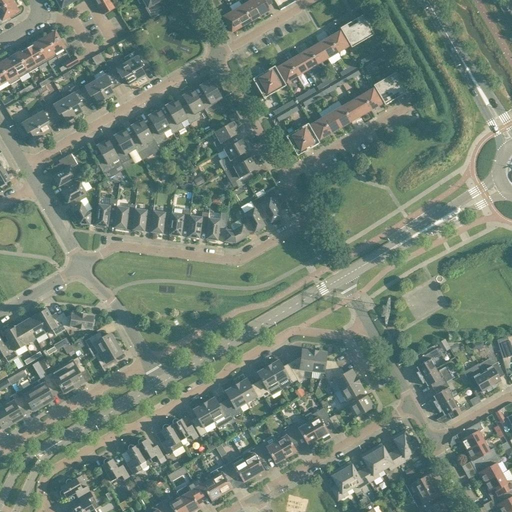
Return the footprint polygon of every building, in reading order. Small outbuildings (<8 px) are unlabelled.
[(0,0),(0,9),(15,0),(14,0),(0,0)] [(18,5),(15,0),(0,9),(0,16),(1,18),(0,19),(0,26),(12,19),(10,16),(18,11),(15,7),(18,5)] [(56,0),(57,1),(56,2),(59,8),(60,7),(61,8),(75,0),(56,0)] [(114,9),(109,0),(95,0),(104,15),(114,9)] [(137,0),(140,4),(144,2),(147,7),(145,9),(151,19),(149,20),(167,10),(161,0),(137,0)] [(240,0),(239,1),(242,6),(251,21),(260,16),(252,1),(252,0),(240,0)] [(271,0),(270,0),(252,0),(252,1),(260,16),(270,10),(266,3),(271,0)] [(233,11),(242,26),(251,21),(242,6),(239,1),(229,7),(232,12),(233,11)] [(242,26),(233,11),(232,12),(225,16),(221,9),(214,13),(225,31),(230,28),(232,32),(242,26)] [(362,15),(355,19),(351,21),(363,41),(374,35),(362,15)] [(363,41),(351,21),(340,28),(342,31),(340,32),(348,46),(350,45),(351,48),(363,41)] [(71,49),(64,37),(60,40),(54,29),(48,33),(50,35),(46,37),(55,53),(64,48),(66,52),(71,49)] [(168,40),(182,43),(184,35),(169,32),(168,40)] [(338,52),(348,46),(340,32),(329,38),(338,52)] [(40,37),(35,40),(45,58),(47,62),(57,56),(55,53),(46,37),(41,40),(40,37)] [(338,52),(329,38),(319,44),(328,58),(338,52)] [(31,46),(27,48),(38,67),(47,62),(45,58),(35,40),(30,43),(31,46)] [(317,64),(328,58),(319,44),(309,50),(317,64)] [(21,48),(16,51),(29,73),(38,67),(27,48),(23,51),(21,48)] [(135,51),(124,58),(127,62),(137,81),(145,76),(143,72),(142,70),(150,65),(143,53),(140,49),(135,52),(135,51)] [(381,49),(371,55),(373,59),(383,53),(381,49)] [(309,50),(298,56),(307,70),(311,77),(321,71),(317,64),(309,50)] [(11,54),(12,57),(8,59),(17,75),(19,78),(29,73),(16,51),(11,54)] [(363,64),(373,59),(371,55),(361,61),(363,64)] [(288,62),(297,76),(307,70),(298,56),(288,62)] [(384,56),(374,61),(376,65),(386,59),(384,56)] [(76,57),(70,60),(73,65),(79,62),(76,57)] [(3,59),(0,60),(0,66),(8,80),(11,85),(20,79),(19,78),(8,59),(4,62),(3,59)] [(367,71),(376,65),(374,61),(365,67),(367,71)] [(111,71),(118,84),(126,79),(129,85),(137,81),(127,62),(111,71)] [(278,68),(286,82),(297,76),(288,62),(278,68)] [(0,84),(8,80),(0,66),(0,84)] [(263,73),(275,92),(286,86),(284,83),(286,82),(278,68),(276,69),(275,66),(263,73)] [(95,81),(106,99),(114,94),(110,88),(118,84),(111,71),(95,81)] [(407,92),(396,72),(385,79),(396,99),(407,92)] [(264,99),(269,96),(275,92),(263,73),(252,79),(264,99)] [(385,105),(396,99),(385,79),(373,85),(375,88),(373,89),(381,103),(383,102),(385,105)] [(200,101),(207,114),(218,108),(215,103),(222,99),(211,80),(200,86),(206,97),(200,101)] [(79,90),(87,102),(94,98),(98,104),(106,99),(95,81),(79,90)] [(71,90),(62,95),(74,117),(83,112),(80,109),(79,106),(87,102),(79,90),(77,85),(71,89),(71,90)] [(45,86),(41,88),(37,90),(40,94),(47,90),(45,86)] [(314,88),(306,93),(308,96),(316,92),(314,88)] [(207,114),(200,101),(194,89),(183,96),(189,107),(183,111),(190,124),(201,118),(198,112),(204,109),(207,114)] [(373,89),(363,95),(371,110),(382,104),(381,103),(373,89)] [(40,94),(37,90),(31,94),(33,98),(40,94)] [(12,94),(1,100),(4,106),(15,99),(12,94)] [(318,94),(310,99),(312,103),(320,98),(318,94)] [(48,108),(55,120),(63,116),(66,122),(74,117),(62,95),(46,105),(48,108)] [(363,95),(352,101),(361,116),(371,110),(363,95)] [(190,124),(183,111),(176,100),(165,106),(172,117),(166,121),(165,121),(173,134),(184,128),(181,122),(187,119),(190,124)] [(293,100),(283,106),(285,110),(295,104),(293,100)] [(352,101),(342,107),(351,122),(361,116),(352,101)] [(275,116),(285,110),(283,106),(273,112),(275,116)] [(297,107),(287,112),(289,116),(299,110),(297,107)] [(332,113),(340,128),(351,122),(342,107),(332,113)] [(55,120),(48,108),(32,117),(43,135),(51,131),(48,125),(55,120)] [(165,121),(166,121),(159,110),(148,116),(155,127),(148,131),(157,146),(168,139),(167,138),(173,134),(165,121)] [(289,116),(287,112),(277,118),(279,122),(289,116)] [(332,113),(321,119),(330,134),(340,128),(332,113)] [(43,135),(32,117),(16,126),(23,139),(31,134),(35,140),(43,135)] [(311,125),(319,139),(320,140),(330,134),(321,119),(311,125)] [(157,146),(148,131),(142,120),(131,126),(138,137),(131,141),(139,154),(156,144),(157,146)] [(213,142),(219,153),(232,146),(232,145),(229,139),(240,133),(234,122),(214,132),(218,139),(213,142)] [(297,130),(308,150),(320,143),(318,140),(319,139),(311,125),(310,126),(308,123),(297,130)] [(135,149),(138,154),(139,154),(131,141),(125,130),(114,136),(120,147),(114,151),(121,164),(132,158),(129,152),(135,149)] [(297,156),(308,150),(297,130),(285,136),(297,156)] [(219,161),(225,172),(242,163),(238,156),(250,150),(243,139),(232,145),(232,146),(219,153),(224,150),(228,156),(219,161)] [(104,174),(121,164),(114,151),(108,140),(97,146),(103,157),(96,161),(104,174)] [(0,185),(0,186),(1,187),(6,184),(5,183),(10,180),(4,170),(9,166),(2,153),(0,153),(0,185)] [(77,165),(71,154),(59,161),(64,170),(52,177),(54,179),(53,181),(58,186),(58,187),(71,180),(77,177),(72,168),(77,165)] [(226,172),(232,182),(234,181),(238,188),(252,181),(248,174),(259,167),(253,156),(242,163),(225,172),(225,173),(226,172)] [(97,165),(91,168),(93,172),(97,173),(101,171),(97,165)] [(68,203),(73,200),(86,192),(77,177),(71,180),(74,185),(62,193),(63,195),(62,197),(67,202),(68,203)] [(281,203),(273,189),(257,199),(265,213),(271,223),(272,222),(279,220),(278,218),(281,217),(275,206),(281,203)] [(86,192),(73,200),(76,206),(71,209),(80,223),(81,224),(81,225),(88,224),(90,225),(91,213),(87,212),(80,201),(88,196),(86,192)] [(109,212),(116,213),(117,207),(117,200),(110,199),(99,198),(98,204),(96,225),(97,226),(104,228),(104,227),(108,227),(108,225),(109,212)] [(259,216),(265,213),(257,199),(251,202),(254,208),(244,214),(245,216),(252,228),(255,232),(256,231),(263,229),(262,228),(265,226),(259,216)] [(128,208),(117,207),(116,213),(114,228),(116,228),(122,231),(123,229),(126,229),(127,218),(134,218),(135,209),(135,205),(128,204),(128,208)] [(170,230),(169,235),(171,235),(177,238),(178,236),(181,236),(181,232),(182,225),(189,225),(190,216),(190,212),(183,211),(184,208),(173,206),(172,214),(171,220),(170,230)] [(146,217),(153,218),(153,211),(135,209),(134,218),(132,230),(134,230),(140,233),(141,231),(144,232),(146,217)] [(171,220),(172,214),(153,211),(153,218),(151,232),(152,233),(159,235),(159,234),(163,234),(164,219),(171,220)] [(201,226),(207,227),(208,218),(209,213),(202,212),(202,218),(190,216),(189,225),(187,237),(189,237),(195,240),(196,238),(199,239),(201,226)] [(208,218),(207,227),(206,239),(207,240),(214,242),(215,240),(218,241),(219,226),(226,227),(228,213),(221,212),(220,220),(208,218)] [(225,237),(224,242),(226,242),(232,245),(233,243),(236,243),(249,235),(247,231),(252,228),(245,216),(239,220),(231,224),(231,227),(233,231),(225,230),(225,237)] [(40,312),(36,315),(46,333),(52,329),(56,335),(65,329),(58,316),(52,319),(46,309),(44,307),(39,310),(40,312)] [(65,329),(70,326),(77,327),(77,328),(84,329),(84,328),(91,329),(92,326),(94,326),(94,320),(92,320),(93,317),(86,316),(86,315),(79,314),(79,315),(72,314),(66,317),(63,313),(58,316),(65,329)] [(46,333),(36,315),(35,315),(25,321),(35,339),(45,333),(46,333)] [(15,327),(25,345),(26,345),(25,344),(35,339),(25,321),(15,327)] [(4,333),(10,344),(15,351),(25,345),(15,327),(11,329),(10,328),(5,331),(6,332),(4,333)] [(94,357),(96,356),(100,353),(117,343),(113,336),(111,337),(110,334),(101,339),(98,334),(85,341),(88,346),(94,357)] [(0,359),(5,357),(9,362),(18,357),(15,351),(10,344),(5,347),(0,337),(0,359)] [(511,348),(509,340),(498,343),(503,359),(511,355),(511,348)] [(121,350),(117,343),(100,353),(106,363),(101,366),(104,371),(116,364),(113,359),(121,354),(120,351),(121,350)] [(47,351),(49,355),(56,351),(54,347),(47,351)] [(420,365),(416,367),(419,371),(416,373),(419,378),(436,369),(434,365),(435,364),(432,358),(434,357),(434,359),(436,357),(441,355),(438,350),(437,348),(431,352),(425,355),(417,360),(420,365)] [(301,360),(290,367),(299,383),(303,381),(304,371),(312,371),(314,351),(301,349),(301,350),(302,350),(301,360)] [(314,351),(312,371),(322,373),(321,379),(325,377),(341,368),(337,370),(333,365),(325,364),(326,353),(327,353),(314,351)] [(40,352),(32,356),(34,360),(42,356),(40,352)] [(34,360),(32,356),(24,361),(26,365),(34,360)] [(63,367),(75,388),(82,384),(81,383),(84,381),(79,372),(84,369),(78,358),(72,361),(63,367)] [(38,377),(46,375),(43,367),(48,366),(46,359),(33,363),(38,377)] [(488,359),(479,365),(493,389),(498,386),(497,383),(501,381),(499,378),(504,375),(500,368),(499,366),(497,362),(492,365),(488,359)] [(279,360),(268,366),(281,389),(288,386),(297,380),(299,383),(290,367),(284,370),(279,361),(279,360)] [(478,364),(464,372),(468,379),(470,383),(475,392),(480,389),(482,392),(486,390),(487,392),(493,389),(479,365),(478,364)] [(268,366),(257,373),(263,382),(257,385),(265,398),(271,394),(271,396),(282,390),(281,389),(268,366)] [(52,373),(47,376),(53,387),(59,384),(64,393),(67,391),(68,392),(75,388),(63,367),(52,373)] [(436,369),(419,378),(423,384),(425,382),(427,386),(431,384),(434,389),(448,381),(454,377),(453,376),(452,376),(447,367),(439,372),(439,371),(438,372),(436,369)] [(341,368),(325,377),(331,387),(334,393),(340,390),(358,380),(351,369),(351,370),(342,375),(339,370),(342,368),(341,368)] [(48,390),(53,387),(47,376),(41,379),(31,385),(34,389),(44,406),(51,402),(50,401),(53,399),(48,390)] [(247,379),(236,385),(246,403),(256,397),(258,399),(263,396),(264,398),(265,398),(257,385),(252,389),(247,379)] [(334,393),(334,394),(340,404),(343,402),(347,408),(357,402),(354,396),(363,391),(364,392),(364,391),(358,380),(340,390),(334,393)] [(448,381),(434,389),(436,394),(433,396),(435,400),(433,402),(436,407),(453,398),(458,395),(455,391),(452,393),(449,387),(446,382),(448,381)] [(25,388),(16,394),(23,405),(28,402),(33,411),(36,409),(37,410),(44,406),(34,389),(31,385),(25,388)] [(240,407),(246,403),(236,385),(224,391),(225,392),(231,401),(225,404),(233,418),(243,412),(240,407)] [(17,408),(23,405),(16,394),(11,397),(9,404),(3,407),(13,424),(20,420),(19,418),(22,417),(17,408)] [(357,402),(349,407),(350,409),(356,418),(358,423),(364,419),(361,414),(367,411),(373,407),(373,408),(373,407),(367,396),(368,396),(367,396),(357,402)] [(477,396),(469,400),(473,406),(480,402),(477,396)] [(215,397),(203,404),(214,422),(218,428),(228,422),(225,418),(231,415),(233,418),(225,404),(220,407),(214,398),(215,398),(215,397)] [(455,401),(453,398),(436,407),(439,413),(442,411),(444,415),(448,413),(451,419),(470,408),(466,402),(459,406),(456,400),(455,401)] [(204,428),(214,422),(203,404),(192,410),(193,411),(193,410),(198,420),(193,423),(192,420),(191,420),(201,436),(207,433),(204,428)] [(6,428),(13,424),(3,407),(0,409),(0,424),(2,428),(5,427),(6,428)] [(315,419),(309,422),(318,439),(328,433),(323,423),(328,420),(329,423),(331,422),(329,419),(323,408),(316,412),(312,414),(315,419)] [(500,410),(494,413),(499,422),(505,419),(500,410)] [(336,416),(329,419),(331,422),(335,429),(341,425),(336,416)] [(181,419),(179,420),(178,419),(176,419),(174,419),(173,420),(172,422),(173,424),(171,425),(183,446),(181,441),(186,438),(189,442),(198,437),(192,425),(186,428),(181,419)] [(296,424),(290,427),(296,438),(302,435),(308,445),(318,439),(309,422),(299,428),(296,424)] [(456,435),(459,442),(461,441),(466,451),(484,441),(479,431),(483,429),(479,422),(456,435)] [(168,455),(183,446),(171,425),(169,426),(168,425),(166,424),(164,425),(163,426),(162,428),(163,430),(161,431),(166,440),(161,443),(168,455)] [(286,435),(276,441),(286,458),(296,452),(290,442),(296,438),(290,427),(285,430),(284,431),(286,435)] [(392,438),(399,451),(394,454),(401,464),(411,458),(409,455),(415,452),(408,441),(411,440),(405,430),(392,438)] [(136,445),(148,466),(158,460),(161,464),(166,461),(164,457),(157,445),(152,448),(146,439),(144,440),(143,439),(141,439),(140,439),(138,440),(138,442),(138,444),(136,445)] [(264,457),(270,454),(276,464),(286,458),(276,441),(266,447),(264,442),(258,446),(264,457)] [(470,461),(474,468),(497,455),(494,448),(489,450),(484,441),(466,451),(472,461),(470,461)] [(126,463),(131,472),(133,475),(142,469),(144,471),(146,471),(148,470),(149,468),(148,466),(136,445),(134,446),(133,445),(131,444),(130,445),(128,446),(128,448),(128,450),(126,451),(131,460),(126,463)] [(390,470),(401,464),(394,454),(389,457),(381,444),(371,450),(383,470),(388,467),(390,470)] [(222,445),(210,449),(214,458),(225,454),(222,445)] [(252,450),(242,455),(244,460),(254,476),(264,470),(260,463),(258,460),(264,457),(258,446),(252,450)] [(363,472),(369,483),(380,477),(378,473),(383,470),(371,450),(361,456),(368,469),(363,472)] [(501,462),(497,455),(474,468),(477,474),(479,473),(484,483),(502,473),(497,464),(501,462)] [(226,464),(226,465),(232,476),(238,472),(243,482),(254,476),(244,460),(239,463),(237,458),(230,462),(226,456),(222,458),(226,464)] [(102,465),(107,474),(111,481),(122,475),(124,480),(130,477),(123,465),(118,468),(112,459),(110,460),(109,459),(107,459),(105,459),(104,460),(103,462),(104,464),(102,465)] [(340,468),(352,488),(357,485),(359,489),(369,483),(363,472),(358,475),(350,462),(340,468)] [(220,467),(209,473),(212,479),(212,478),(222,495),(232,489),(226,479),(232,476),(226,465),(225,464),(220,467)] [(183,466),(177,469),(180,475),(186,472),(183,466)] [(337,487),(332,490),(338,501),(349,495),(347,491),(352,488),(340,468),(330,474),(337,487)] [(412,497),(417,494),(433,485),(427,475),(423,477),(420,472),(403,481),(412,497)] [(492,500),(511,489),(511,481),(511,480),(507,483),(502,473),(484,483),(490,493),(488,494),(492,500)] [(75,493),(78,498),(90,491),(81,476),(72,481),(71,480),(69,479),(67,480),(66,481),(66,483),(66,484),(60,488),(61,490),(60,491),(60,493),(60,495),(61,496),(63,497),(65,496),(66,498),(75,493)] [(200,480),(193,484),(204,501),(209,498),(211,501),(222,495),(212,478),(212,479),(202,484),(200,480)] [(187,487),(177,493),(180,497),(188,511),(192,511),(200,508),(198,505),(204,501),(193,484),(187,487)] [(420,511),(423,511),(423,510),(442,500),(441,500),(437,503),(434,498),(439,495),(433,485),(417,494),(412,497),(420,511)] [(511,489),(492,500),(495,506),(497,506),(500,511),(508,511),(511,510),(511,489)] [(89,511),(94,509),(99,507),(95,501),(90,491),(78,498),(81,503),(72,509),(73,511),(72,511),(89,511)] [(170,503),(168,499),(161,502),(166,511),(169,511),(173,510),(174,511),(188,511),(180,497),(170,503)] [(445,511),(447,510),(442,500),(423,510),(423,511),(420,511),(421,511),(425,510),(426,511),(445,511)] [(155,506),(145,511),(166,511),(161,502),(155,506)] [(375,511),(374,509),(371,503),(366,506),(357,511),(375,511)]
